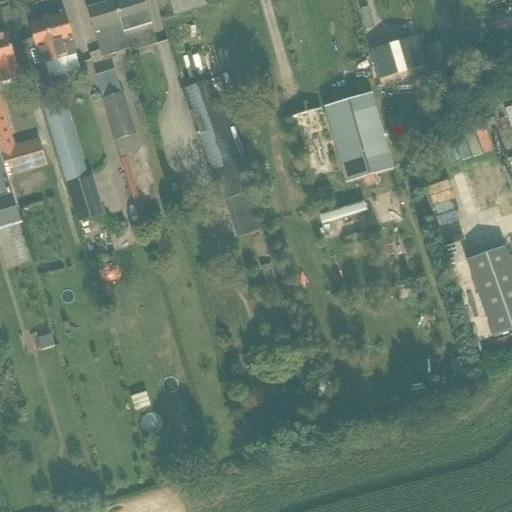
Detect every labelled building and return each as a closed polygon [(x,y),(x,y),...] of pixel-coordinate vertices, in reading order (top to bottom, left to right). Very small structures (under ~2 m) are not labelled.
[(143,0),(120,0),(114,2),(121,26),(125,39),(152,30),(148,18),(149,17),(147,13),(143,0)] [(203,0),(169,0),(174,16),(205,6),(203,0)] [(114,2),(87,10),(92,29),(94,34),(95,34),(99,47),(102,58),(114,54),(111,43),(125,39),(121,26),(114,2)] [(33,39),(21,43),(35,87),(48,83),(42,65),(76,55),(71,39),(70,36),(65,17),(29,28),(33,39)] [(511,34),(497,39),(504,62),(511,59),(511,34)] [(6,35),(0,36),(0,80),(1,84),(8,82),(19,79),(15,65),(15,64),(12,54),(6,35)] [(416,38),(371,52),(379,81),(425,67),(416,38)] [(428,75),(454,69),(448,40),(422,46),(428,75)] [(242,50),(224,58),(231,74),(249,66),(242,50)] [(183,90),(221,203),(248,193),(224,124),(223,124),(209,82),(183,90)] [(103,100),(116,141),(136,135),(123,93),(103,100)] [(371,94),(324,108),(346,184),(393,171),(371,94)] [(92,176),(88,178),(64,102),(43,108),(67,184),(79,224),(104,216),(92,176)] [(0,154),(1,158),(7,176),(45,164),(38,142),(13,150),(0,106),(0,154)] [(1,158),(0,158),(0,229),(21,223),(7,176),(1,158)] [(8,229),(0,231),(0,250),(6,271),(20,266),(32,262),(20,225),(8,229)] [(511,270),(504,248),(467,261),(493,337),(511,330),(511,270)] [(50,337),(39,340),(42,349),(53,346),(50,337)] [(310,397),(301,400),(305,413),(314,410),(310,397)]
